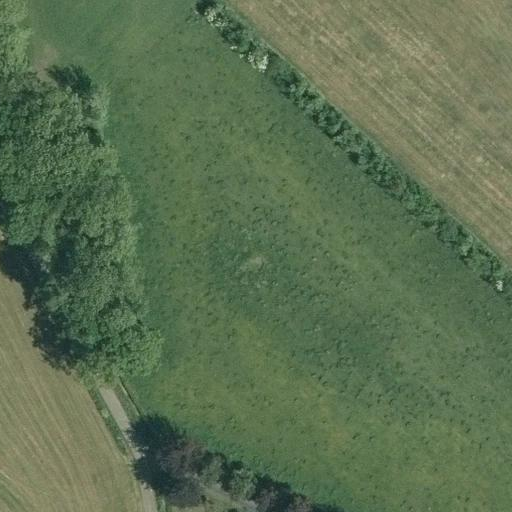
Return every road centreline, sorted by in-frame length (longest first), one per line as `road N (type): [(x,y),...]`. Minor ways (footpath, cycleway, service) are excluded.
road 1 (unclassified): [(141,457),(0,204)]
road 2 (unclassified): [(141,457),(255,511)]
